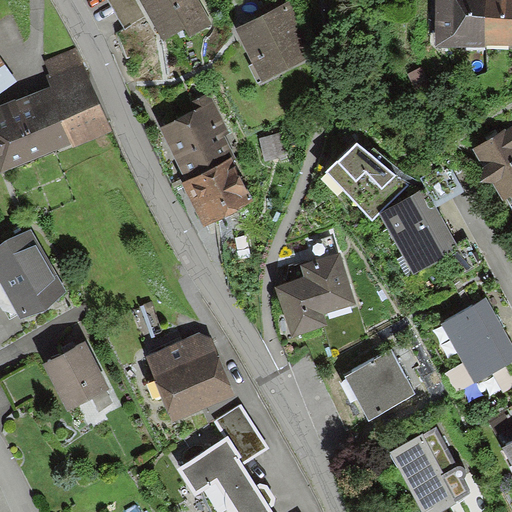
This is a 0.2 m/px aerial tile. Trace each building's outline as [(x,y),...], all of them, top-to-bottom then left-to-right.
[(199,0),(144,0),(170,47),(213,24),(199,0)] [(511,0),(436,0),(435,41),(511,44),(511,0)] [(291,3),(236,27),(256,71),(311,47),(291,3)] [(0,47),(0,95),(20,85),(0,47)] [(85,85),(0,117),(0,158),(3,168),(102,130),(85,85)] [(147,114),(202,216),(249,191),(195,89),(147,114)] [(511,134),(503,118),(464,139),(496,196),(511,187),(511,134)] [(406,184),(358,139),(327,171),(374,217),(406,184)] [(425,192),(385,213),(416,270),(455,249),(425,192)] [(29,224),(0,241),(0,284),(21,319),(69,291),(29,224)] [(309,278),(281,287),(295,329),(321,321),(317,309),(351,298),(337,256),(305,266),(309,278)] [(511,333),(483,282),(443,304),(481,372),(511,354),(511,333)] [(78,328),(38,349),(65,400),(105,379),(78,328)] [(385,328),(330,357),(361,417),(416,389),(385,328)] [(205,332),(149,354),(169,408),(226,386),(205,332)] [(226,434),(180,463),(210,511),(276,511),(244,460),(265,446),(239,404),(216,418),(226,434)] [(511,440),(511,416),(497,425),(507,443),(511,440)] [(426,424),(384,441),(414,511),(433,511),(476,494),(460,457),(444,465),(426,424)] [(511,442),(502,448),(511,466),(511,442)]
